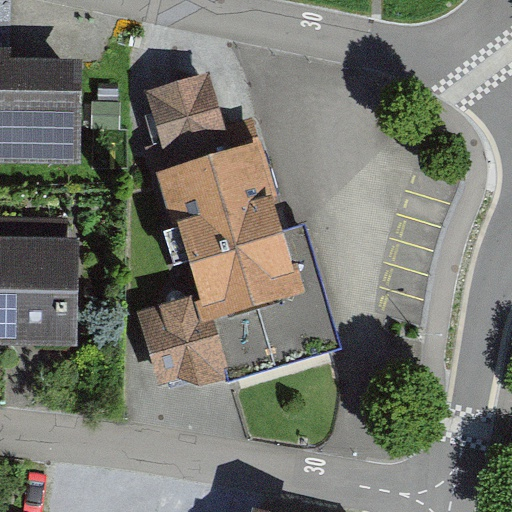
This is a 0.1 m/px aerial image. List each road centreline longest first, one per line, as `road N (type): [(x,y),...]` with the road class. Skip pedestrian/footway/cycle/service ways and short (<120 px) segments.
road 1 (residential): [(0,432),(453,503)]
road 2 (residential): [(475,38),(404,54),(160,0)]
road 3 (residential): [(511,250),(489,308),(453,503)]
